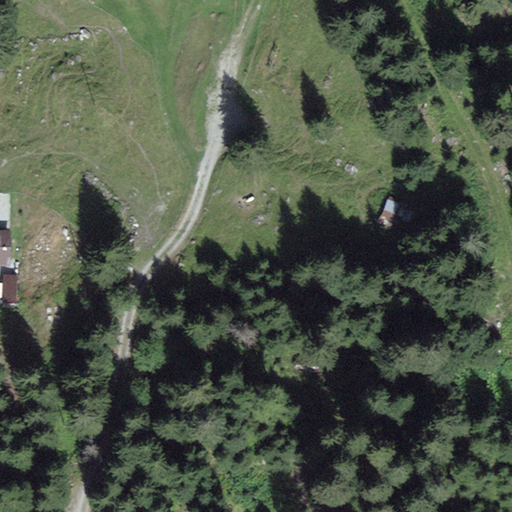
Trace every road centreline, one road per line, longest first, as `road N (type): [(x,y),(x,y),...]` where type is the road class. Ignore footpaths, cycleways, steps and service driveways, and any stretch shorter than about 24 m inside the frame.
road 1 (track): [(80,511),(112,427),(132,286),(193,213),(216,90),(254,0)]
road 2 (track): [(392,0),(475,152),(511,270)]
